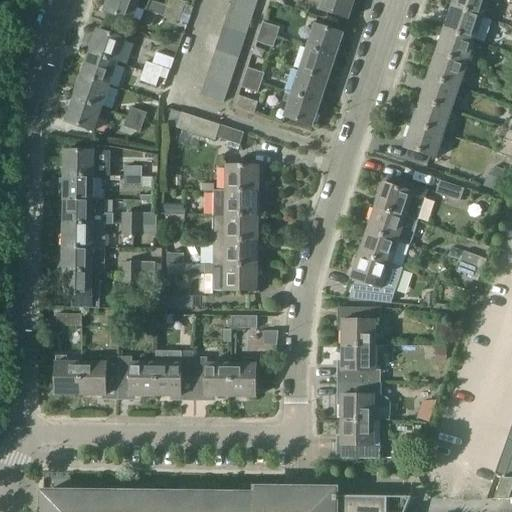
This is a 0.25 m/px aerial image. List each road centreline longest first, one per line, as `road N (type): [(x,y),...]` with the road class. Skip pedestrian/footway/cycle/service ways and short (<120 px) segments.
road 1 (residential): [(401,0),(308,286),(302,431),(18,435)]
road 2 (unclassified): [(18,435),(27,144),(39,65),(62,0)]
